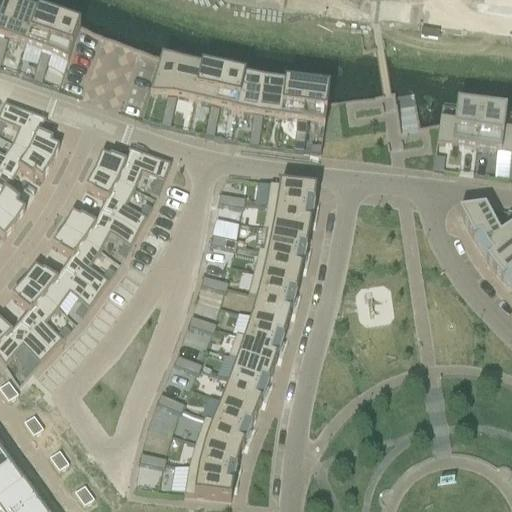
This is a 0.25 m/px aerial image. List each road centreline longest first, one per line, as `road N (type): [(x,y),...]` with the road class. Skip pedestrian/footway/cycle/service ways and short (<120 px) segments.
road 1 (residential): [(345,185),(282,511)]
road 2 (residential): [(97,122),(204,159),(345,185)]
road 3 (residential): [(97,122),(26,250),(0,278)]
road 4 (residential): [(511,337),(444,243),(427,195)]
